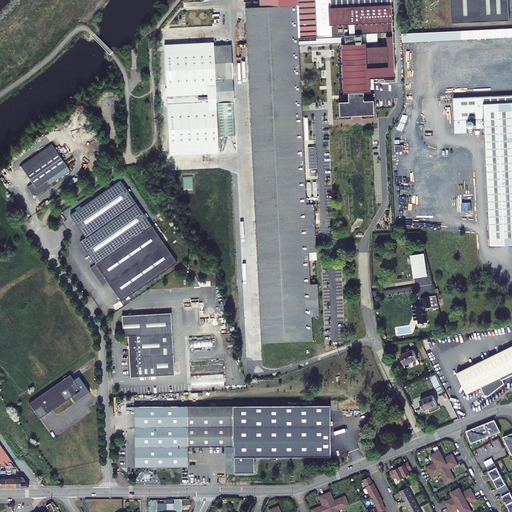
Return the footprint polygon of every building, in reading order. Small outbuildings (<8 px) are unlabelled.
[(297,0),(298,5),(300,37),(301,37),(317,36),(314,0),(297,0)] [(314,0),(317,36),(332,36),(332,35),(343,34),(392,32),(392,31),(392,26),(392,25),(391,20),(391,19),(391,14),(391,13),(391,7),(391,6),(390,1),(390,0),(314,0)] [(509,21),(508,0),(451,0),(453,23),(509,21)] [(261,342),(283,341),(313,340),(312,316),(319,316),(318,284),(310,284),(309,252),(316,252),(315,233),(314,204),(306,204),(304,150),(309,150),(308,144),(303,144),(300,77),(299,77),(298,64),(300,64),(298,37),(300,37),(298,5),(262,7),(245,7),(261,342)] [(511,28),(410,34),(410,42),(511,36),(511,28)] [(373,77),(395,76),(393,41),(392,32),(393,32),(393,31),(392,31),(392,32),(343,34),(343,35),(344,35),(345,43),(341,43),(343,87),(343,90),(343,93),(348,93),(348,101),(338,101),(339,115),(373,114),(373,100),(363,100),(363,90),(368,89),(367,78),(373,77)] [(219,153),(218,136),(235,136),(231,45),(213,45),(213,42),(164,44),(169,155),(219,153)] [(511,95),(453,98),(455,130),(468,130),(467,120),(476,120),(477,129),(485,129),(491,247),(511,245),(511,95)] [(316,138),(315,116),(305,116),(306,138),(316,138)] [(20,165),(24,171),(55,149),(52,144),(20,165)] [(55,149),(24,171),(33,183),(27,186),(33,195),(37,195),(50,186),(46,181),(55,175),(57,179),(70,170),(67,166),(55,149)] [(80,242),(96,265),(152,226),(120,181),(70,215),(86,238),(80,242)] [(108,282),(121,301),(177,262),(152,226),(96,265),(90,268),(102,286),(108,282)] [(427,276),(425,253),(411,254),(413,278),(427,276)] [(419,324),(427,323),(426,312),(427,310),(425,309),(425,308),(431,308),(430,297),(421,298),(422,307),(419,307),(415,305),(415,307),(413,307),(415,320),(418,320),(419,324)] [(174,375),(171,313),(122,316),(123,337),(128,336),(130,377),(174,375)] [(189,348),(212,347),(212,339),(189,341),(189,348)] [(481,387),(485,395),(488,395),(504,383),(503,380),(511,375),(511,345),(457,373),(467,394),(481,387)] [(413,350),(400,356),(404,365),(408,363),(417,359),(413,350)] [(417,359),(408,363),(410,368),(419,364),(417,359)] [(29,403),(40,419),(75,394),(79,399),(89,392),(79,376),(73,380),(70,374),(29,403)] [(215,374),(191,376),(192,388),(214,387),(215,374)] [(224,386),(223,374),(215,374),(214,387),(224,386)] [(425,410),(438,405),(433,395),(420,401),(425,410)] [(330,404),(232,405),(233,445),(233,473),(254,473),(254,455),(331,454),(330,404)] [(188,466),(188,446),(233,445),(232,405),(134,406),(135,467),(188,466)] [(438,405),(425,410),(426,414),(439,408),(438,405)] [(495,420),(466,431),(471,444),(501,432),(495,420)] [(511,433),(503,437),(506,443),(507,446),(508,447),(510,451),(511,454),(511,433)] [(0,464),(1,464),(6,465),(15,466),(0,444),(0,464)] [(455,459),(452,454),(444,458),(440,451),(435,453),(442,466),(455,459)] [(442,466),(435,453),(431,456),(435,463),(426,467),(429,473),(442,466)] [(458,465),(455,459),(442,466),(451,482),(455,480),(449,469),(458,465)] [(412,470),(408,462),(404,464),(405,464),(399,467),(404,478),(410,475),(409,471),(412,470)] [(511,511),(511,496),(494,464),(486,468),(510,511),(511,511)] [(15,466),(6,465),(6,470),(6,488),(16,487),(16,477),(16,473),(16,469),(15,469),(15,467),(15,466)] [(451,482),(442,466),(429,473),(432,478),(441,474),(446,484),(451,482)] [(398,481),(404,478),(399,467),(393,470),(389,472),(393,479),(397,478),(398,481)] [(29,485),(21,475),(20,476),(20,477),(16,477),(16,487),(28,487),(29,486),(29,485)] [(368,492),(370,496),(378,492),(373,483),(372,483),(369,477),(362,480),(366,488),(368,492)] [(403,503),(413,498),(408,487),(399,492),(403,498),(401,499),(403,503)] [(471,488),(462,493),(460,488),(455,490),(461,501),(473,494),(471,488)] [(461,501),(455,490),(451,493),(453,498),(445,502),(448,507),(461,501)] [(345,496),(334,500),(330,492),(324,494),(330,507),(347,501),(345,496)] [(378,492),(370,496),(376,508),(378,511),(379,511),(385,509),(386,509),(382,502),(383,502),(378,492)] [(318,511),(330,507),(324,494),(319,496),(322,505),(311,510),(312,511),(318,511)] [(473,494),(461,501),(466,511),(469,511),(472,511),(468,504),(476,499),(473,494)] [(409,511),(410,511),(419,508),(413,498),(403,503),(405,506),(406,506),(409,511)] [(347,501),(330,507),(331,511),(338,511),(337,510),(349,505),(347,501)] [(466,511),(461,501),(448,507),(450,511),(452,511),(459,508),(460,511),(466,511)] [(51,503),(46,505),(50,511),(55,510),(51,503)]
